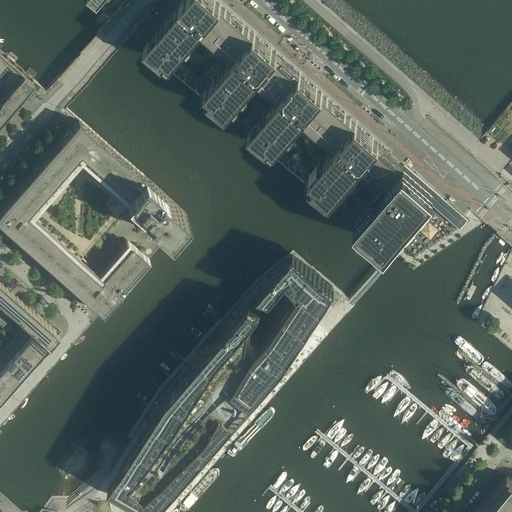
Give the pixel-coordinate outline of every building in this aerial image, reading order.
[(403,165),(215,0),(183,0),(144,46),(168,66),(202,94),(201,94),(226,114),(248,132),(272,152),(306,180),(305,180),(330,200),(354,220),(386,184),(403,165)] [(0,65),(0,81),(15,64),(7,57),(0,65)] [(0,95),(1,96),(23,71),(15,64),(0,81),(0,95)] [(0,96),(0,118),(33,80),(23,71),(1,96),(0,96)] [(0,124),(11,112),(9,110),(0,119),(0,124)] [(187,215),(79,120),(53,148),(71,164),(79,155),(81,153),(151,215),(147,219),(168,237),(187,215)] [(64,172),(71,164),(53,148),(0,209),(0,221),(45,261),(69,282),(74,287),(103,312),(149,259),(131,244),(101,279),(90,269),(27,214),(29,212),(64,172)] [(433,191),(403,165),(386,184),(354,220),(385,246),(433,191)] [(113,511),(126,497),(148,511),(149,511),(282,362),(333,286),(292,250),(254,282),(159,390),(132,433),(134,435),(104,481),(116,489),(95,511),(113,511)] [(0,281),(0,400),(59,333),(0,281)] [(230,465),(222,458),(182,503),(190,510),(230,465)] [(511,511),(511,479),(507,475),(475,511),(511,511)]
